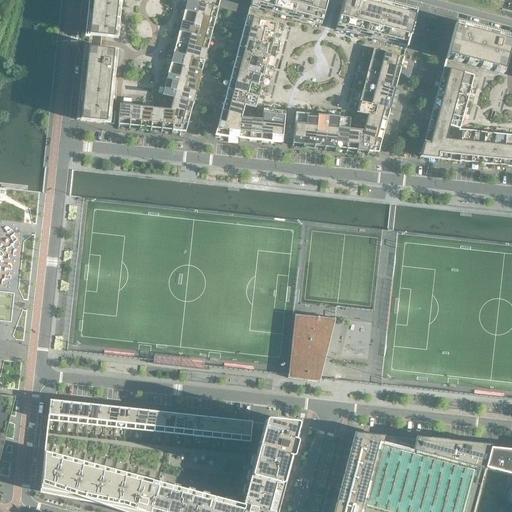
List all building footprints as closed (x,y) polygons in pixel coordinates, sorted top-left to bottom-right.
[(92,0),(89,35),(98,36),(114,38),(115,25),(116,13),(118,0),(117,0),(92,0)] [(200,14),(203,4),(200,3),(188,0),(187,0),(185,10),(200,14)] [(321,22),(327,2),(327,0),(251,0),(250,4),(321,22)] [(378,3),(364,0),(342,0),(336,26),(407,45),(415,13),(395,8),(378,3)] [(215,18),(218,8),(203,4),(200,14),(215,18)] [(197,25),(200,14),(185,10),(182,21),(197,25)] [(212,29),(215,18),(200,14),(197,25),(212,29)] [(264,32),(267,21),(247,16),(244,27),(264,32)] [(194,36),(197,25),(182,21),(179,32),(194,36)] [(278,24),(267,21),(264,32),(275,35),(278,24)] [(509,51),(511,43),(511,39),(455,24),(446,55),(504,71),(509,51)] [(210,40),(212,29),(197,25),(194,36),(210,40)] [(261,42),(264,32),(244,27),(241,37),(261,42)] [(192,46),(194,36),(179,32),(177,42),(192,46)] [(272,45),(275,35),(264,32),(261,42),(272,45)] [(207,50),(210,40),(194,36),(192,46),(207,50)] [(259,53),(261,42),(241,37),(239,48),(259,53)] [(189,57),(192,46),(177,42),(174,53),(189,57)] [(269,56),(272,45),(261,42),(259,53),(269,56)] [(406,55),(407,48),(392,45),(391,52),(406,55)] [(204,61),(207,50),(192,46),(189,57),(204,61)] [(112,65),(114,51),(111,50),(87,48),(80,121),(106,123),(107,109),(109,94),(111,80),(112,65)] [(256,63),(259,53),(239,48),(236,58),(256,63)] [(381,63),(384,52),(373,49),(370,60),(381,63)] [(400,68),(403,57),(384,52),(381,63),(400,68)] [(186,67),(189,57),(174,53),(171,63),(186,67)] [(266,66),(269,56),(259,53),(256,63),(266,66)] [(201,71),(204,61),(189,57),(186,67),(201,71)] [(253,74),(256,63),(236,58),(233,68),(253,74)] [(378,73),(381,63),(370,60),(367,70),(378,73)] [(183,78),(186,67),(171,63),(168,74),(183,78)] [(264,76),(266,66),(256,63),(253,74),(264,76)] [(398,78),(400,68),(381,63),(378,73),(398,78)] [(198,82),(201,71),(186,67),(183,78),(198,82)] [(250,84),(253,74),(233,68),(230,79),(250,84)] [(459,84),(462,73),(443,68),(440,79),(459,84)] [(375,84),(378,73),(367,70),(365,81),(375,84)] [(395,89),(398,78),(378,73),(375,84),(395,89)] [(474,76),(462,73),(459,84),(471,87),(474,76)] [(180,89),(183,78),(168,74),(165,85),(180,89)] [(261,87),(264,76),(253,74),(250,84),(261,87)] [(196,93),(198,82),(183,78),(180,89),(196,93)] [(248,95),(250,84),(230,79),(228,89),(248,95)] [(456,94),(459,84),(440,79),(437,89),(438,90),(456,94)] [(372,94),(375,84),(365,81),(362,91),(372,94)] [(258,97),(261,87),(250,84),(248,95),(258,97)] [(392,99),(395,89),(375,84),(372,94),(392,99)] [(468,97),(471,87),(459,84),(456,94),(468,97)] [(178,99),(180,89),(165,85),(162,95),(173,98),(178,99)] [(193,103),(196,93),(180,89),(178,99),(193,103)] [(245,105),(248,95),(228,89),(225,100),(245,105)] [(456,94),(438,90),(437,89),(435,100),(454,105),(456,94)] [(370,105),(372,94),(362,91),(359,102),(370,105)] [(389,110),(392,99),(372,94),(370,105),(389,110)] [(465,108),(468,97),(456,94),(454,105),(465,108)] [(255,108),(258,97),(248,95),(245,105),(245,106),(255,108)] [(193,103),(178,99),(173,98),(170,110),(176,111),(190,115),(193,103)] [(242,115),(245,106),(245,105),(225,100),(222,110),(242,115)] [(451,115),(454,105),(435,100),(432,110),(433,110),(451,115)] [(367,115),(370,105),(359,102),(356,113),(367,115)] [(129,126),(131,105),(120,104),(117,125),(129,126)] [(140,127),(142,107),(131,105),(129,126),(140,127)] [(387,120),(389,110),(370,105),(367,115),(387,120)] [(462,118),(465,108),(454,105),(451,115),(462,118)] [(151,128),(153,108),(142,107),(140,127),(151,128)] [(163,130),(165,109),(153,108),(151,128),(163,130)] [(174,131),(175,121),(176,111),(170,110),(165,109),(163,130),(174,131)] [(274,110),(263,109),(262,120),(273,121),(284,122),(285,111),(274,110)] [(241,117),(242,115),(222,110),(219,121),(229,123),(240,126),(241,117)] [(451,115),(433,110),(432,110),(429,121),(448,126),(451,115)] [(187,123),(190,115),(176,111),(175,121),(187,123)] [(305,124),(307,113),(295,112),(294,123),(305,124)] [(316,125),(317,115),(307,113),(305,124),(316,125)] [(327,127),(328,116),(317,115),(316,125),(327,127)] [(384,131),(387,120),(367,115),(364,126),(384,131)] [(460,129),(462,118),(451,115),(448,126),(449,126),(460,129)] [(338,128),(339,117),(328,116),(327,127),(338,128)] [(249,139),(252,119),(241,117),(240,126),(239,138),(249,139)] [(349,129),(350,119),(350,118),(339,117),(338,128),(348,129),(349,129)] [(260,140),(262,120),(252,119),(249,139),(260,140)] [(271,141),(273,121),(262,120),(260,140),(271,141)] [(185,132),(187,123),(175,121),(174,131),(185,132)] [(228,137),(229,123),(219,121),(215,135),(228,137)] [(282,143),(283,130),(284,122),(273,121),(271,141),(282,143)] [(446,137),(449,126),(448,126),(429,121),(426,131),(427,132),(446,137)] [(239,138),(240,126),(229,123),(228,137),(239,138)] [(303,144),(305,124),(294,123),(292,143),(303,144)] [(314,146),(316,125),(305,124),(303,144),(314,146)] [(325,147),(327,127),(316,125),(314,146),(325,147)] [(381,142),(384,131),(364,126),(363,131),(362,137),(369,138),(381,142)] [(335,148),(338,128),(327,127),(325,147),(335,148)] [(346,149),(348,129),(338,128),(335,148),(346,149)] [(357,150),(359,130),(349,129),(348,129),(346,149),(357,150)] [(368,152),(369,138),(362,137),(363,131),(359,130),(357,150),(368,152)] [(472,143),(473,131),(462,130),(461,141),(461,142),(472,143)] [(446,137),(427,132),(426,131),(424,142),(439,146),(450,149),(451,140),(445,140),(446,137)] [(483,144),(484,133),(473,131),(472,143),(483,144)] [(493,145),(495,134),(484,133),(483,144),(493,145)] [(504,146),(505,135),(495,134),(493,145),(504,146)] [(378,153),(381,142),(369,138),(368,152),(378,153)] [(459,162),(459,161),(461,142),(461,141),(451,140),(450,149),(448,160),(459,162)] [(438,159),(438,158),(439,146),(424,142),(419,157),(438,159)] [(470,163),(472,143),(461,142),(459,161),(459,162),(470,163)] [(481,164),(481,163),(483,144),(472,143),(470,163),(481,164)] [(491,165),(493,145),(483,144),(481,163),(481,164),(491,165)] [(502,166),(502,165),(504,146),(493,145),(491,165),(502,166)] [(448,160),(450,149),(439,146),(438,158),(438,159),(448,160)] [(511,167),(511,147),(504,146),(502,165),(502,166),(511,167)] [(323,345),(328,345),(328,346),(335,319),(298,315),(292,374),(291,379),(319,382),(319,377),(318,354),(322,355),(323,345)] [(11,415),(14,401),(15,400),(16,397),(0,394),(0,455),(1,452),(3,444),(5,438),(5,437),(9,423),(9,422),(9,419),(10,416),(11,415)] [(274,511),(297,427),(49,400),(44,452),(41,487),(88,502),(137,511),(274,511)] [(473,511),(485,468),(490,448),(491,445),(486,444),(416,437),(415,440),(384,437),(384,436),(354,433),(333,511),(473,511)] [(511,511),(511,450),(499,449),(490,448),(485,468),(473,511),(511,511)]
